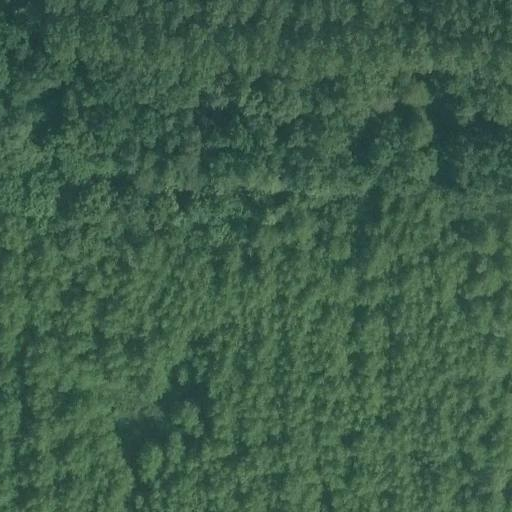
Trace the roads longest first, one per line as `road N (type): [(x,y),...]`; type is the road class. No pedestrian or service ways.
road 1 (track): [(430,103),(186,94),(117,67),(41,0)]
road 2 (track): [(437,27),(53,10)]
